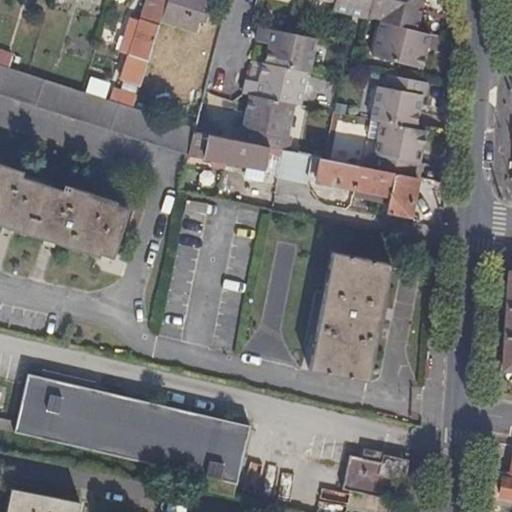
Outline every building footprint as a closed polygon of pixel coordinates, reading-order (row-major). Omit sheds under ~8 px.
[(160,18),(166,0),(149,0),(143,20),(141,19),(140,21),(129,17),(123,36),(133,38),(129,54),(147,60),(160,18)] [(204,0),(166,0),(160,18),(195,30),(204,0)] [(370,0),(333,0),(331,10),(366,18),(366,16),(370,0)] [(370,0),(366,16),(379,20),(378,22),(414,31),(419,5),(406,2),(406,0),(370,0)] [(511,0),(501,0),(504,12),(511,9),(511,0)] [(428,34),(414,31),(378,22),(370,55),(420,68),(428,34)] [(266,45),(263,64),(305,72),(308,72),(314,39),(258,28),(254,43),(266,45)] [(133,38),(123,36),(118,51),(129,54),(133,38)] [(10,56),(0,52),(0,65),(6,68),(10,56)] [(242,94),(249,96),(293,104),(299,106),(305,72),(263,64),(261,64),(257,83),(246,81),(242,94)] [(79,91),(27,74),(6,68),(0,65),(0,94),(186,155),(187,154),(192,132),(193,127),(131,107),(106,99),(79,91)] [(424,96),(426,82),(387,74),(384,86),(378,85),(371,119),(380,121),(416,128),(422,95),(424,96)] [(109,92),(106,99),(131,107),(135,95),(118,90),(109,92)] [(240,128),(238,141),(267,146),(283,150),(290,151),(291,138),(287,137),(293,104),(249,96),(243,128),(240,128)] [(415,176),(418,177),(421,164),(419,164),(425,130),(416,128),(380,121),(374,154),(370,153),(366,166),(415,176)] [(238,141),(192,132),(187,154),(263,168),(267,146),(238,141)] [(267,146),(263,168),(263,171),(278,174),(283,150),(267,146)] [(283,150),(278,174),(307,180),(308,177),(312,155),(290,151),(283,150)] [(312,155),(308,177),(315,178),(319,157),(312,155)] [(407,216),(415,176),(366,166),(322,157),(319,157),(315,178),(314,181),(352,188),(388,196),(387,204),(385,212),(407,216)] [(113,257),(128,209),(113,204),(115,200),(62,184),(61,189),(20,176),(21,171),(0,163),(0,224),(98,256),(99,252),(113,257)] [(351,196),(387,204),(388,196),(352,188),(351,196)] [(389,264),(331,252),(308,368),(348,377),(366,381),(389,264)] [(511,276),(507,282),(503,370),(509,370),(511,370),(511,276)] [(41,369),(39,377),(93,389),(95,381),(41,369)] [(93,389),(39,377),(27,374),(16,422),(14,432),(14,433),(233,482),(247,423),(93,389)] [(0,428),(14,432),(16,422),(0,418),(0,428)] [(380,461),(382,453),(382,451),(361,446),(359,457),(380,461)] [(406,459),(382,453),(380,461),(359,457),(348,454),(340,487),(391,500),(396,478),(400,479),(406,459)] [(511,473),(511,480),(503,479),(500,496),(511,497),(511,473)] [(75,511),(78,502),(9,488),(3,511),(75,511)]
